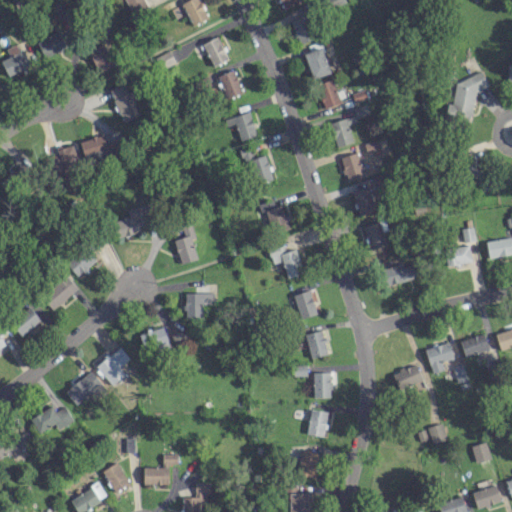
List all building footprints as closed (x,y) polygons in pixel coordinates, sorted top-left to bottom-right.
[(124,0),(132,15),(148,8),(143,0),(124,0)] [(206,18),(199,0),(184,0),(182,1),(190,24),(206,18)] [(278,0),(282,9),(305,0),(304,0),(278,0)] [(318,36),(306,5),(287,12),(298,44),(318,36)] [(66,47),(59,29),(35,39),(42,56),(66,47)] [(212,65),(228,58),(217,35),(202,43),(212,65)] [(87,50),(98,73),(116,64),(105,41),(87,50)] [(309,51),(305,52),(311,78),(329,73),(321,41),(308,44),(309,51)] [(6,48),(9,55),(0,59),(7,75),(29,65),(18,42),(6,48)] [(154,56),(160,69),(175,61),(169,49),(154,56)] [(240,93),(234,69),(218,73),(224,97),(240,93)] [(324,107),(340,101),(331,78),(315,84),(324,107)] [(138,115),(133,100),(139,99),(135,89),(127,92),(124,83),(109,88),(121,121),(138,115)] [(453,89),(451,102),(447,102),(445,119),(470,122),(473,91),(453,89)] [(224,117),(226,125),(235,123),(238,139),(255,136),(250,112),(224,117)] [(352,142),(348,122),(356,121),(355,115),(330,120),(335,145),(352,142)] [(85,163),(119,154),(116,141),(106,144),(103,134),(79,140),(85,163)] [(49,152),(56,174),(80,166),(72,144),(49,152)] [(264,154),(253,158),(248,145),(241,147),(254,184),(272,178),(264,154)] [(345,180),(363,176),(358,152),(340,156),(345,180)] [(351,190),(357,214),(377,210),(371,185),(351,190)] [(273,206),(272,199),(260,202),(270,234),(288,228),(281,204),(273,206)] [(126,209),(128,216),(108,222),(113,238),(141,230),(138,221),(151,218),(147,202),(126,209)] [(366,244),(384,241),(383,229),(387,229),(385,219),(375,221),(374,217),(362,219),(366,244)] [(197,258),(191,238),(194,237),(190,223),(181,226),(183,235),(173,239),(180,263),(197,258)] [(474,239),(472,226),(460,228),(463,241),(474,239)] [(487,256),(511,253),(511,249),(510,237),(485,239),(487,256)] [(65,260),(77,275),(96,258),(84,244),(65,260)] [(282,260),(286,276),(302,273),(297,248),(284,251),(283,244),(268,248),(272,263),(282,260)] [(443,248),(447,265),(471,260),(467,244),(443,248)] [(390,284),(418,275),(413,262),(402,266),(401,261),(384,267),(390,284)] [(53,310),(76,286),(62,273),(40,297),(53,310)] [(316,313),(308,289),(292,294),(300,318),(316,313)] [(202,317),(202,303),(213,303),(212,291),(184,292),(184,317),(202,317)] [(41,323),(32,308),(11,320),(19,335),(41,323)] [(169,349),(164,326),(138,332),(143,354),(169,349)] [(511,328),(495,333),(499,348),(511,344),(511,328)] [(310,357),(326,353),(322,329),(305,332),(310,357)] [(488,348),(483,332),(459,340),(464,356),(488,348)] [(443,369),(441,361),(452,358),(448,341),(424,347),(431,372),(443,369)] [(94,365),(110,385),(124,374),(118,366),(128,358),(119,346),(94,365)] [(397,388),(421,380),(415,363),(392,371),(397,388)] [(293,375),(306,375),(306,364),(293,365),(293,375)] [(64,390),(75,404),(90,391),(95,397),(105,389),(89,369),(64,390)] [(312,371),(313,397),(330,396),(329,371),(312,371)] [(54,423),(57,428),(73,419),(65,405),(55,411),(51,405),(30,417),(38,432),(54,423)] [(327,411),(310,408),(306,433),(323,436),(327,411)] [(446,439),(442,422),(427,425),(431,442),(446,439)] [(22,453),(34,447),(26,430),(14,436),(22,453)] [(0,461),(18,448),(5,432),(0,435),(0,461)] [(476,462),(490,457),(485,440),(470,445),(476,462)] [(314,476),(318,452),(300,449),(297,474),(314,476)] [(142,483),(167,483),(168,463),(176,463),(176,452),(162,452),(161,467),(143,466),(142,483)] [(113,491),(128,484),(117,461),(102,469),(113,491)] [(69,497),(76,511),(77,511),(106,497),(98,482),(69,497)] [(182,496),(182,511),(205,511),(205,492),(209,492),(209,482),(194,482),(194,496),(182,496)] [(500,500),(495,484),(471,491),(476,507),(500,500)] [(307,511),(308,492),(297,492),(297,486),(286,486),(286,491),(289,491),(289,511),(307,511)] [(464,511),(466,511),(461,495),(437,502),(439,511),(464,511)]
